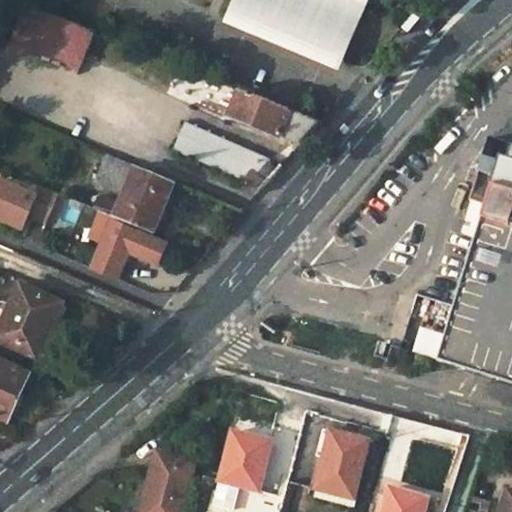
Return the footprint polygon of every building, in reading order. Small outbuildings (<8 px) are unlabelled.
[(361,0),(236,0),(231,13),(337,58),(361,0)] [(0,33),(69,63),(84,26),(25,1),(0,30),(0,33)] [(225,116),(299,147),(320,122),(237,89),(225,116)] [(271,160),(185,123),(174,151),(242,181),(247,170),(257,176),(269,163),(270,163),(271,160)] [(478,372),(511,383),(511,162),(499,158),(497,162),(482,157),(465,213),(481,218),(476,235),(437,360),(478,372)] [(93,206),(153,231),(173,186),(108,158),(94,190),(98,192),(93,206)] [(257,176),(247,170),(242,181),(240,187),(259,196),(270,183),(282,169),(270,163),(269,163),(257,176)] [(47,224),(59,194),(41,187),(37,196),(2,180),(0,184),(0,220),(24,230),(30,217),(47,224)] [(69,201),(58,227),(100,244),(90,269),(116,280),(129,253),(157,266),(167,242),(69,201)] [(19,283),(0,322),(0,342),(36,360),(63,304),(19,283)] [(392,345),(386,361),(405,366),(409,351),(392,345)] [(0,419),(7,422),(29,375),(0,361),(0,419)] [(330,431),(316,487),(353,497),(367,441),(330,431)] [(236,432),(221,480),(257,491),(272,443),(236,432)] [(158,453),(141,511),(180,511),(194,462),(158,453)] [(303,511),(310,486),(288,482),(279,511),(303,511)] [(314,495),(350,505),(353,497),(316,487),(314,495)] [(389,489),(382,511),(423,511),(427,499),(389,489)] [(511,511),(511,494),(504,492),(498,511),(511,511)]
